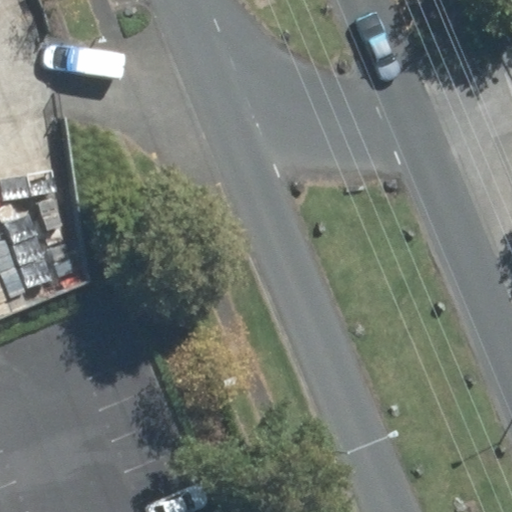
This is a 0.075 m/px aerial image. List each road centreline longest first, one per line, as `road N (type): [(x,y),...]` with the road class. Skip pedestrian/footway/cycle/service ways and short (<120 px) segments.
road 1 (unclassified): [(383,511),(176,0)]
road 2 (unclassified): [(372,0),(511,345)]
